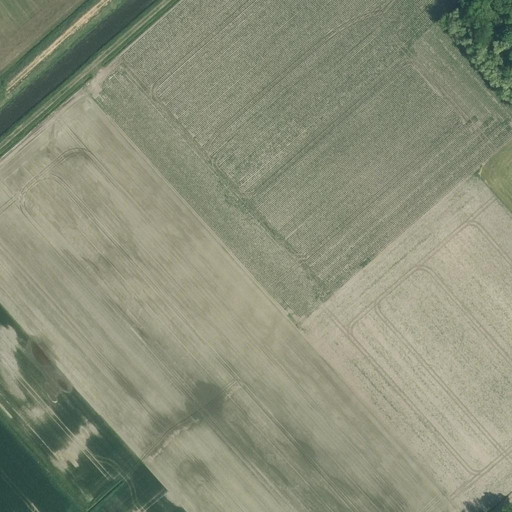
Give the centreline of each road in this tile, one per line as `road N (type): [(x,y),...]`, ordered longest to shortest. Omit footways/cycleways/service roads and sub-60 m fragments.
road 1 (track): [(0,147),(167,0)]
road 2 (track): [(0,100),(117,0)]
